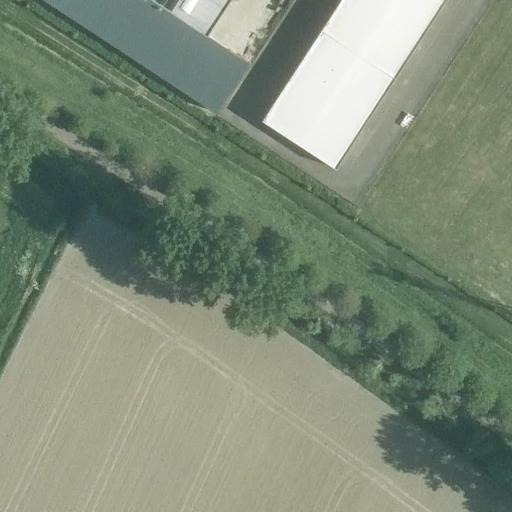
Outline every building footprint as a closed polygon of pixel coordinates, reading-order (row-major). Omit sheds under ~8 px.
[(42,0),(215,114),(248,64),(206,36),(230,0),(42,0)] [(353,0),(340,0),(332,12),(369,36),(381,18),(353,0)] [(392,0),(353,0),(381,18),(393,0),(392,0)] [(393,0),(381,18),(418,42),(430,24),(393,0)] [(432,0),(392,0),(393,0),(430,24),(442,6),(432,0)] [(332,12),(320,30),(357,54),(369,36),(332,12)] [(381,18),(369,36),(406,61),(418,42),(381,18)] [(320,30),(308,48),(345,73),(357,54),(320,30)] [(369,36),(357,54),(394,79),(406,61),(369,36)] [(308,48),(296,67),(333,91),(345,73),(308,48)] [(357,54),(345,73),(382,97),(394,79),(357,54)] [(296,67),(285,85),(322,109),(333,91),(296,67)] [(345,73),(333,91),(370,115),(382,97),(345,73)] [(285,85),(273,103),(310,127),(322,109),(285,85)] [(333,91),(322,109),(359,133),(370,115),(333,91)] [(273,103),(261,121),(298,145),(310,127),(273,103)] [(322,109),(310,127),(347,151),(359,133),(322,109)] [(310,127),(298,145),(335,170),(347,151),(310,127)]
